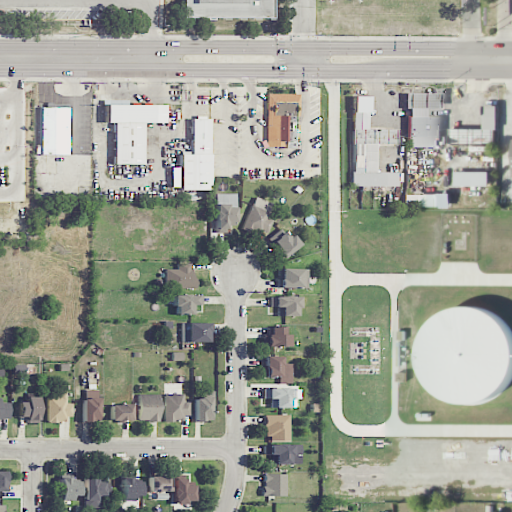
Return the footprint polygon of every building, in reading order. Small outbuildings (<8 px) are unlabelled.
[(183,0),(183,18),(270,18),(270,0),(183,0)] [(405,146),(439,147),(440,116),(425,116),(425,110),(442,111),(442,93),(406,92),(405,146)] [(266,146),(297,146),(297,93),(266,93),(266,146)] [(351,185),(397,186),(397,172),(375,171),(375,143),(397,143),(397,129),(367,128),(368,95),(352,95),(351,185)] [(113,123),(113,164),(142,164),(143,123),(157,123),(165,123),(165,104),(157,104),(105,103),(105,123),(113,123)] [(68,154),(68,105),(39,105),(39,154),(68,154)] [(449,144),(498,144),(498,105),(483,105),(483,129),(449,129),(449,144)] [(191,153),(179,153),(179,190),(210,190),(210,117),(191,117),(191,153)] [(488,172),(455,172),(455,186),(488,186),(488,172)] [(235,225),(236,194),(216,193),(215,232),(226,232),(226,225),(235,225)] [(450,208),(450,195),(404,194),(404,207),(450,208)] [(244,230),(267,235),(270,219),(267,218),(271,202),(251,197),(244,230)] [(267,238),(275,248),(271,251),(279,260),(299,244),(291,234),(287,237),(280,228),(267,238)] [(165,269),(166,288),(196,287),(196,278),(191,278),(191,263),(177,263),(177,269),(165,269)] [(307,269),(278,268),(277,287),(306,288),(307,269)] [(174,294),(174,314),(194,315),(195,305),(202,305),(202,295),(174,294)] [(276,316),(297,316),(298,296),(270,296),(269,307),(276,307),(276,316)] [(511,320),(471,309),(432,312),(422,349),(426,393),(462,404),(505,400),(511,374),(511,320)] [(208,342),(208,322),(180,323),(181,342),(208,342)] [(266,347),(286,346),(286,327),(265,327),(266,347)] [(292,363),(281,363),(281,357),(263,356),(262,378),(291,379),(292,363)] [(263,398),(270,399),(269,407),(295,408),(295,398),(300,398),(300,387),(263,386),(263,398)] [(65,390),(56,390),(56,395),(46,395),(46,422),(64,422),(64,417),(72,416),(71,403),(66,403),(65,390)] [(81,399),(81,422),(98,422),(98,390),(84,390),(85,399),(81,399)] [(159,421),(159,394),(138,394),(138,421),(159,421)] [(163,395),(164,420),(189,420),(189,402),(183,402),(183,394),(163,395)] [(211,421),(210,397),(193,398),(194,421),(211,421)] [(37,423),(37,399),(18,398),(17,418),(26,418),(26,423),(37,423)] [(0,418),(8,418),(8,402),(0,402),(0,418)] [(109,421),(131,421),(131,404),(109,404),(109,421)] [(289,439),(289,415),(264,415),(264,440),(289,439)] [(300,444),(264,444),(264,455),(271,455),(270,464),(289,464),(289,456),(300,456),(300,444)] [(285,474),(262,474),(263,496),(286,496),(285,474)] [(167,492),(168,477),(149,476),(149,491),(167,492)] [(78,479),(59,479),(59,499),(79,498),(78,479)] [(83,480),(84,509),(99,508),(98,496),(104,496),(104,479),(83,480)] [(140,498),(140,479),(120,480),(120,499),(140,498)] [(193,486),(184,485),(184,479),(173,479),(173,503),(193,503),(193,486)]
